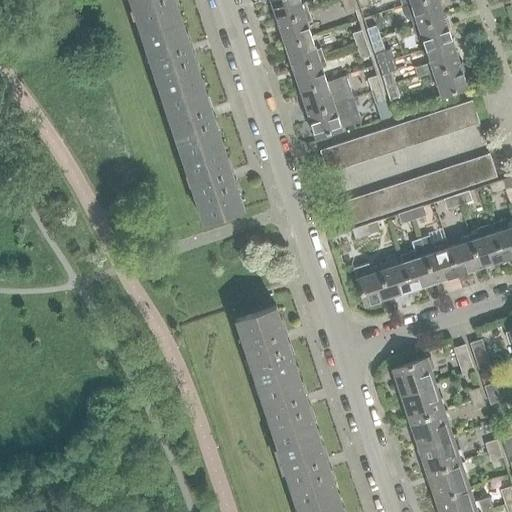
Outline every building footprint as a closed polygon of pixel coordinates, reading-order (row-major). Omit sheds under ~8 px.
[(172,0),(127,0),(138,31),(179,18),(172,0)] [(298,4),(296,0),(268,0),(275,21),(307,11),(304,2),(298,4)] [(354,9),(350,0),(340,0),(345,12),(354,9)] [(355,0),(358,8),(368,5),(366,0),(355,0)] [(412,27),(443,17),(437,0),(417,0),(409,3),(413,16),(408,18),(412,27)] [(275,21),(283,44),(309,36),(305,23),(311,21),(307,11),(275,21)] [(424,49),(451,40),(443,17),(412,27),(415,37),(420,35),(424,49)] [(200,81),(179,18),(138,31),(159,95),(200,81)] [(365,29),(369,41),(379,38),(375,26),(365,29)] [(351,33),(355,46),(365,43),(361,30),(351,33)] [(313,50),(309,36),(283,44),(291,67),(322,56),(319,48),(313,50)] [(369,41),(373,53),(383,50),(379,38),(369,41)] [(427,72),(458,62),(451,40),(424,49),(429,61),(424,63),(424,64),(413,68),(416,76),(427,72)] [(359,58),(369,55),(365,43),(355,46),(359,58)] [(291,67),(298,90),(324,82),(319,68),(325,66),(322,56),(291,67)] [(458,62),(427,72),(430,82),(435,81),(439,94),(465,85),(458,62)] [(380,74),(385,87),(394,84),(390,71),(380,74)] [(298,90),(305,112),(351,97),(344,75),(324,82),(298,90)] [(370,92),(379,89),(375,76),(366,79),(370,92)] [(221,145),(200,81),(159,95),(180,158),(221,145)] [(385,87),(389,100),(398,96),(394,84),(385,87)] [(375,104),(383,101),(379,89),(370,92),(375,104)] [(359,121),(351,97),(305,112),(313,136),(359,121)] [(467,126),(478,123),(470,100),(460,104),(467,126)] [(467,126),(460,104),(449,107),(456,130),(467,126)] [(456,130),(449,107),(438,111),(445,134),(456,130)] [(445,134),(438,111),(427,114),(434,137),(445,134)] [(434,137),(427,114),(416,118),(424,141),(434,137)] [(424,141),(416,118),(405,121),(413,144),(424,141)] [(413,144),(405,121),(394,125),(402,148),(413,144)] [(402,148),(394,125),(383,129),(391,152),(402,148)] [(391,152),(383,129),(372,132),(380,155),(391,152)] [(380,155),(372,132),(361,136),(369,159),(380,155)] [(369,159),(361,136),(351,139),(358,162),(369,159)] [(358,162),(351,139),(340,143),(347,166),(358,162)] [(347,166),(340,143),(329,146),(336,169),(347,166)] [(241,208),(221,145),(180,158),(201,221),(210,218),(212,222),(217,220),(216,216),(241,208)] [(329,146),(318,150),(325,173),(336,169),(329,146)] [(485,179),(496,176),(488,153),(477,157),(485,179)] [(485,179),(477,157),(466,160),(474,183),(485,179)] [(474,183),(466,160),(455,164),(463,186),(474,183)] [(463,186),(455,164),(444,167),(452,190),(463,186)] [(452,190),(444,167),(433,171),(441,194),(452,190)] [(441,194),(433,171),(423,174),(430,197),(441,194)] [(430,197),(423,174),(412,178),(419,201),(430,197)] [(511,176),(502,180),(505,189),(508,198),(511,196),(511,176)] [(419,201),(412,178),(401,181),(408,204),(419,201)] [(505,189),(502,180),(488,184),(492,193),(505,189)] [(408,204),(401,181),(390,185),(397,208),(408,204)] [(397,208),(390,185),(379,189),(387,211),(397,208)] [(387,211),(379,189),(368,192),(376,215),(387,211)] [(468,190),(455,195),(459,204),(471,200),(468,190)] [(376,215),(368,192),(357,196),(365,219),(376,215)] [(459,204),(455,195),(443,199),(446,209),(459,204)] [(365,219),(357,196),(346,199),(354,222),(365,219)] [(346,199),(335,203),(343,226),(354,222),(346,199)] [(426,215),(422,205),(410,209),(413,219),(426,215)] [(413,219),(410,209),(397,214),(400,224),(413,219)] [(492,232),(501,258),(511,254),(511,219),(504,222),(506,227),(492,232)] [(377,221),(364,225),(367,235),(380,230),(377,221)] [(477,231),(467,234),(478,266),(501,258),(492,232),(490,224),(476,228),(477,231)] [(367,235),(364,225),(351,229),(355,239),(367,235)] [(446,246),(455,273),(478,266),(467,234),(458,237),(460,242),(447,246),(446,246)] [(418,239),(432,281),(455,273),(446,246),(447,246),(446,242),(432,246),(429,235),(418,239)] [(398,254),(401,262),(409,288),(432,281),(418,239),(410,242),(412,249),(398,254)] [(376,264),(386,296),(409,288),(401,262),(388,266),(386,261),(376,264)] [(363,304),(386,296),(376,264),(367,267),(368,272),(354,277),(363,304)] [(233,318),(254,381),(295,368),(274,305),(248,313),(247,309),(241,311),(242,315),(233,318)] [(481,339),(469,342),(478,369),(490,365),(481,339)] [(473,371),(465,344),(453,348),(461,374),(473,371)] [(433,382),(424,356),(389,368),(398,394),(433,382)] [(316,431),(295,368),(254,381),(275,445),(316,431)] [(398,394),(407,420),(442,409),(433,382),(398,394)] [(483,386),(486,395),(498,391),(495,382),(483,386)] [(482,396),(479,387),(467,391),(470,400),(482,396)] [(498,391),(486,395),(489,404),(501,400),(498,391)] [(485,405),(482,396),(470,400),(473,408),(485,405)] [(407,420),(415,446),(450,434),(442,409),(407,420)] [(275,445),(296,508),(337,494),(316,431),(275,445)] [(415,446),(424,472),(459,460),(450,434),(415,446)] [(500,438),(503,447),(511,443),(511,434),(500,438)] [(487,452),(498,448),(496,439),(484,443),(487,452)] [(511,443),(503,447),(506,456),(511,453),(511,443)] [(501,457),(498,448),(487,452),(490,461),(501,457)] [(433,498),(468,486),(459,460),(424,472),(433,498)] [(433,498),(437,511),(476,511),(491,507),(487,495),(472,500),(468,486),(433,498)] [(500,490),(504,503),(511,500),(511,490),(511,486),(500,490)] [(342,511),(337,494),(296,508),(297,511),(342,511)]
